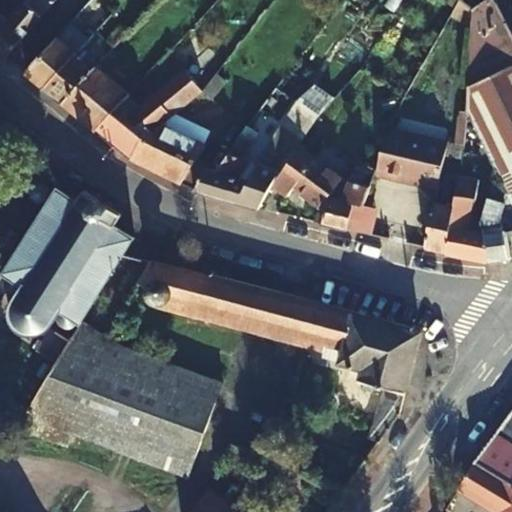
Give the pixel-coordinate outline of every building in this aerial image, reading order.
[(0,52),(6,57),(54,0),(28,0),(26,2),(25,1),(10,17),(0,8),(0,52)] [(94,35),(44,88),(62,103),(141,17),(154,4),(150,0),(144,0),(134,9),(125,1),(119,9),(127,17),(106,42),(96,33),(94,35)] [(506,192),(504,202),(501,219),(504,234),(511,232),(511,34),(495,0),(486,0),(472,8),(471,11),(469,116),(489,155),(495,168),(506,192)] [(98,31),(112,15),(105,9),(90,24),(98,31)] [(80,117),(121,71),(111,63),(145,24),(141,17),(62,103),(80,117)] [(25,73),(44,88),(94,35),(90,30),(85,35),(71,22),(25,73)] [(129,96),(139,85),(129,78),(163,41),(155,32),(121,71),(80,117),(96,130),(129,96)] [(96,130),(133,160),(143,138),(163,122),(201,93),(185,70),(140,106),(129,96),(96,130)] [(197,187),(208,168),(210,165),(198,158),(206,143),(163,122),(143,138),(133,160),(195,190),(197,187)] [(217,172),(208,168),(197,187),(195,190),(237,201),(238,199),(248,184),(239,180),(249,162),(242,158),(254,136),(247,128),(231,153),(228,152),(217,172)] [(447,141),(393,128),(375,170),(438,185),(444,157),(447,144),(447,141)] [(279,172),(273,183),(289,194),(295,187),(326,209),(329,196),(345,175),(302,142),(285,165),(279,172)] [(463,149),(447,144),(444,157),(460,162),(462,152),(463,149)] [(261,163),(248,184),(238,199),(237,201),(259,208),(260,205),(273,183),(279,172),(261,163)] [(372,170),(368,169),(364,177),(351,176),(341,198),(329,196),(326,209),(323,221),(322,224),(347,229),(347,226),(352,205),(363,207),(374,180),(371,179),(375,170),(372,170)] [(487,257),(484,232),(467,229),(476,180),(458,176),(453,206),(445,248),(445,251),(487,260),(487,257)] [(95,197),(84,190),(78,201),(57,189),(53,195),(49,193),(47,185),(43,182),(35,184),(31,190),(33,198),(39,202),(46,200),(48,201),(25,239),(0,222),(0,263),(7,268),(0,278),(0,316),(3,318),(13,304),(14,305),(12,308),(10,314),(11,320),(13,326),(16,330),(20,334),(26,337),(31,338),(36,338),(39,337),(44,335),(48,330),(53,325),(72,338),(76,332),(78,329),(59,314),(61,313),(81,324),(83,320),(124,254),(133,239),(134,237),(115,225),(121,214),(95,197)] [(508,253),(504,234),(501,219),(504,202),(487,198),(482,219),(484,232),(487,257),(487,260),(495,259),(508,256),(508,253)] [(425,243),(424,246),(445,251),(445,248),(453,206),(434,201),(425,243)] [(374,209),(363,207),(352,205),(347,226),(347,229),(369,234),(374,209)] [(178,297),(175,304),(324,342),(322,351),(321,358),(335,363),(335,365),(359,371),(356,380),(359,381),(362,390),(371,391),(377,386),(385,389),(368,439),(377,442),(398,414),(418,332),(150,260),(137,283),(142,285),(145,281),(149,276),(156,275),(160,275),(166,276),(171,279),(174,281),(176,284),(177,289),(178,292),(178,297)] [(170,305),(172,303),(173,301),(175,290),(169,281),(160,277),(149,281),(144,289),(144,300),(151,307),(162,309),(167,308),(170,305)] [(167,308),(162,309),(322,351),(324,342),(175,304),(172,303),(170,305),(167,308)] [(58,362),(70,342),(49,330),(38,349),(58,362)] [(187,477),(221,385),(76,332),(72,338),(70,342),(58,362),(28,411),(22,428),(66,444),(72,433),(187,477)] [(511,409),(474,461),(484,468),(487,469),(511,484),(511,409)] [(474,461),(456,488),(474,500),(476,497),(498,511),(511,511),(511,484),(487,469),(484,468),(474,461)] [(190,511),(231,511),(234,508),(221,499),(207,489),(190,511)] [(234,508),(242,497),(229,489),(221,499),(234,508)]
